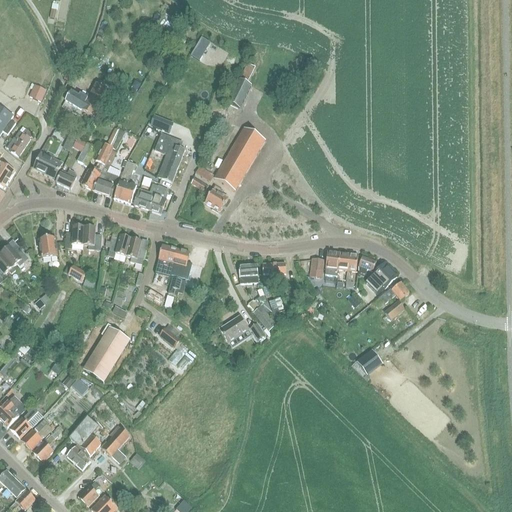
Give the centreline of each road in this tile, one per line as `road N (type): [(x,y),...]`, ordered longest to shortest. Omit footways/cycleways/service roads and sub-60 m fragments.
road 1 (residential): [(439,301),(372,245),(259,250),(165,231)]
road 2 (residential): [(18,179),(46,136),(44,119),(63,77),(26,0)]
road 3 (residential): [(165,231),(244,51)]
